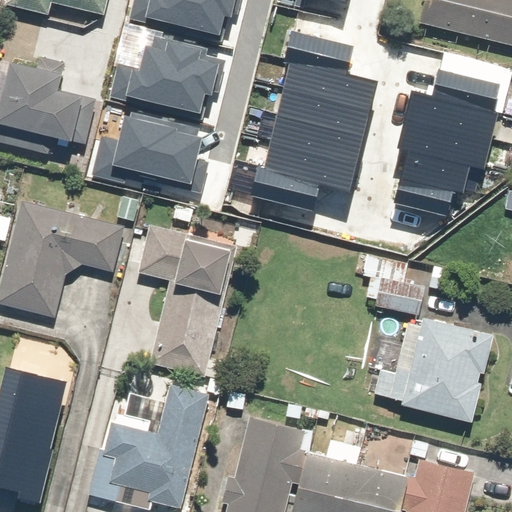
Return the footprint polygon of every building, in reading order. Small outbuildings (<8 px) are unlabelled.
[(0,0),(0,5),(42,17),(46,2),(96,16),(99,0),(0,0)] [(146,0),(142,17),(215,36),(222,10),(234,13),(237,0),(146,0)] [(511,0),(419,0),(414,25),(511,49),(511,251),(505,280),(511,281),(511,0)] [(363,44),(292,26),(254,178),(324,196),(329,176),(355,183),(383,72),(357,66),(363,44)] [(148,30),(132,90),(204,108),(210,82),(215,84),(224,50),(148,30)] [(31,69),(0,62),(0,132),(82,149),(93,97),(56,89),(61,63),(34,57),(31,69)] [(488,166),(506,78),(440,65),(435,91),(415,87),(395,188),(463,201),(471,162),(488,166)] [(128,103),(114,159),(206,181),(212,156),(204,154),(209,134),(198,131),(200,121),(128,103)] [(110,271),(120,226),(13,203),(0,263),(0,307),(55,319),(67,262),(110,271)] [(198,377),(225,257),(179,247),(182,233),(145,224),(133,275),(166,282),(148,366),(198,377)] [(374,301),(372,308),(410,317),(418,287),(400,282),(405,263),(367,254),(361,278),(368,280),(363,299),(374,301)] [(399,342),(382,338),(368,396),(399,403),(398,409),(461,424),(472,376),(477,377),(487,335),(420,319),(417,329),(403,325),(399,342)] [(41,503),(69,368),(10,356),(5,380),(0,378),(0,483),(15,487),(13,498),(41,503)] [(176,510),(180,492),(192,495),(211,413),(198,410),(202,394),(167,386),(161,414),(133,408),(131,418),(111,413),(102,451),(92,449),(81,499),(139,511),(148,511),(150,504),(176,510)] [(393,511),(394,511),(401,479),(352,468),(356,449),(328,443),(324,458),(305,454),(309,436),(244,421),(231,477),(223,475),(216,506),(222,508),(221,511),(393,511)] [(401,479),(394,511),(398,511),(461,511),(471,471),(417,459),(412,482),(401,479)]
